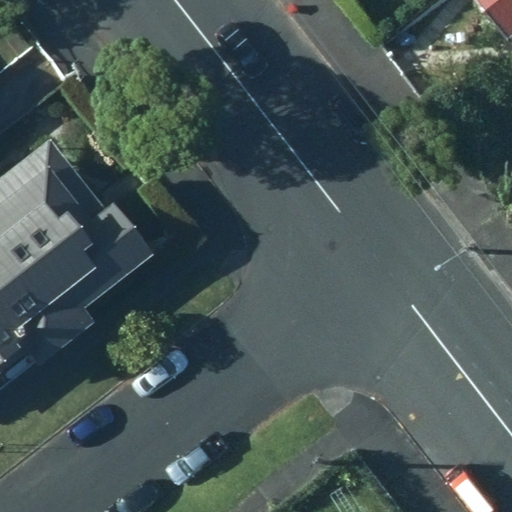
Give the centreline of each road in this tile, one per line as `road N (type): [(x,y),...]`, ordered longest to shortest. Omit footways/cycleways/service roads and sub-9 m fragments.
road 1 (residential): [(46,511),(374,256)]
road 2 (tertiary): [(172,0),(374,256)]
road 3 (tertiary): [(374,256),(511,432)]
